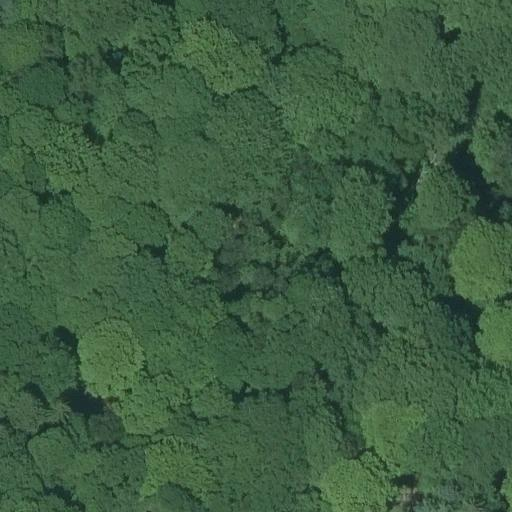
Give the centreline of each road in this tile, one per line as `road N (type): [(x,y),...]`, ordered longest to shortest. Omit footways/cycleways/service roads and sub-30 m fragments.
road 1 (track): [(350,0),(264,59),(55,357),(0,420)]
road 2 (unknown): [(511,84),(307,107),(162,93),(95,104),(81,98),(22,0)]
